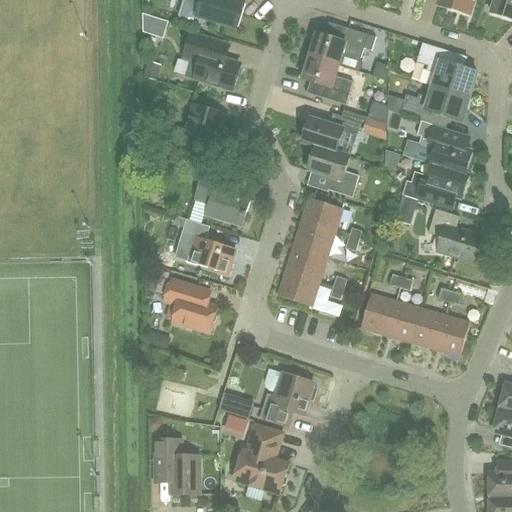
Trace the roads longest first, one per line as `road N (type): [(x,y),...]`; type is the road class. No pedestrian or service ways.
road 1 (track): [(109,0),(119,511)]
road 2 (residential): [(353,365),(261,336),(248,310),(284,190),(253,132),(289,10)]
road 3 (residential): [(289,10),(315,0),(482,54),(495,71),(492,185),(511,209)]
road 4 (residential): [(310,511),(353,365)]
road 5 (residential): [(468,400),(353,365)]
